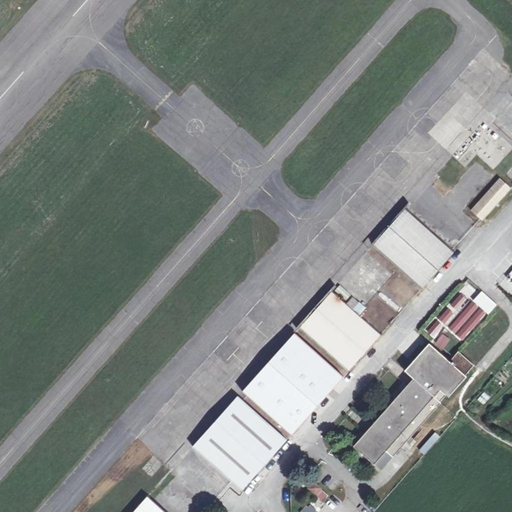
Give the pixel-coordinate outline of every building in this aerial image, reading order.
[(511,131),(511,106),(500,119),(511,131)] [(481,220),(511,188),(498,178),(470,209),(481,220)] [(403,208),(373,243),(422,286),(453,252),(403,208)] [(467,282),(461,289),(470,297),(476,290),(467,282)] [(326,349),(348,369),(379,334),(330,290),(299,325),(326,349)] [(461,294),(451,305),(457,311),(467,300),(461,294)] [(475,296),(448,327),(455,333),(481,301),(475,296)] [(346,304),(351,309),(356,304),(351,299),(346,304)] [(479,308),(456,335),(463,341),(486,314),(479,308)] [(448,309),(439,319),(445,324),(454,314),(448,309)] [(436,321),(427,331),(433,337),(442,327),(436,321)] [(292,329),(239,389),(288,432),(341,373),(292,329)] [(442,333),(435,342),(443,348),(450,339),(442,333)] [(354,447),(375,465),(387,451),(393,457),(421,425),(441,402),(440,401),(446,395),(448,397),(466,376),(465,375),(474,364),(458,350),(449,361),(429,343),(405,371),(413,378),(410,382),(407,385),(369,430),(354,447)] [(236,396),(191,446),(231,482),(241,490),(286,439),(236,396)] [(434,431),(418,449),(424,454),(439,436),(434,431)] [(310,489),(315,483),(307,475),(302,481),(310,489)] [(315,483),(310,489),(316,494),(321,488),(315,483)] [(321,488),(316,494),(324,502),(329,496),(321,488)] [(163,511),(147,497),(133,511),(163,511)] [(313,511),(316,509),(309,503),(300,511),(313,511)]
